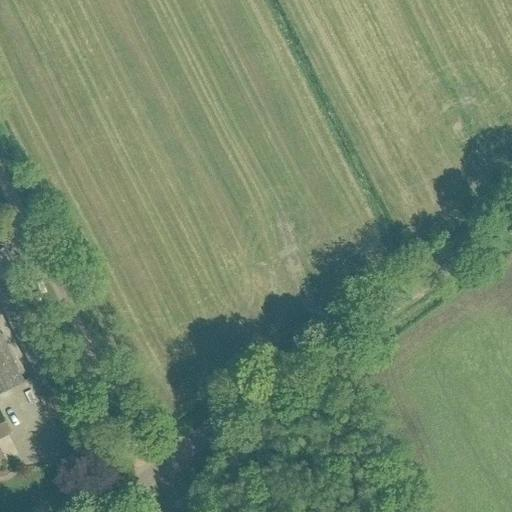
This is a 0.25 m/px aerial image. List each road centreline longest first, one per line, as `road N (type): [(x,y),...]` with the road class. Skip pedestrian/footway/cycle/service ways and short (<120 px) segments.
road 1 (tertiary): [(140,486),(511,218)]
road 2 (unclassified): [(140,486),(0,196)]
road 3 (track): [(335,341),(417,511)]
